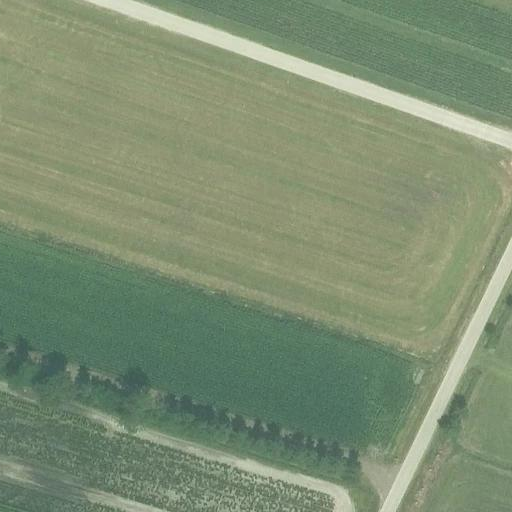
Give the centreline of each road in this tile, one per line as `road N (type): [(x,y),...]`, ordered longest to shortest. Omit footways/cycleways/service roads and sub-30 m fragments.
road 1 (track): [(0,238),(379,355),(406,374)]
road 2 (track): [(400,480),(0,354)]
road 3 (unclassified): [(384,511),(511,254)]
